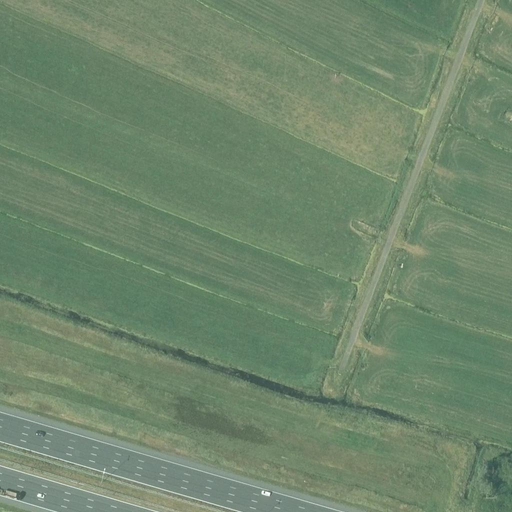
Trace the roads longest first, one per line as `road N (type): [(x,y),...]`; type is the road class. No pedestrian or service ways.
road 1 (unclassified): [(341,371),(482,0)]
road 2 (motorway): [(286,511),(0,430)]
